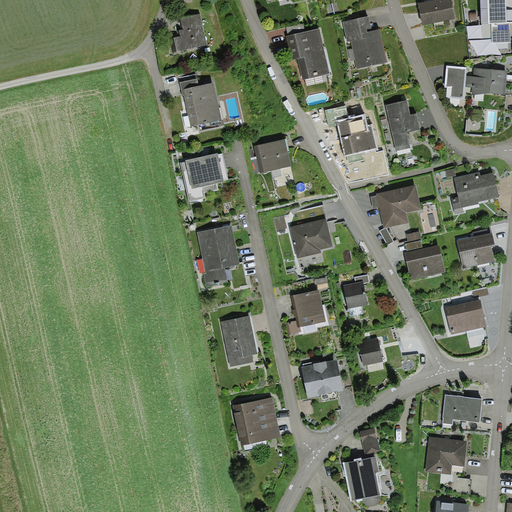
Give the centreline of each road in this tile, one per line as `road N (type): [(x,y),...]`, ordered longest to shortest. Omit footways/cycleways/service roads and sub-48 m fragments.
road 1 (residential): [(442,371),(312,138),(246,0)]
road 2 (residential): [(235,142),(296,423),(317,455)]
road 3 (residential): [(511,150),(469,152),(451,139),(393,0)]
road 4 (residential): [(442,371),(364,412),(317,455)]
road 5 (track): [(0,86),(145,46)]
road 6 (residential): [(490,511),(503,363)]
